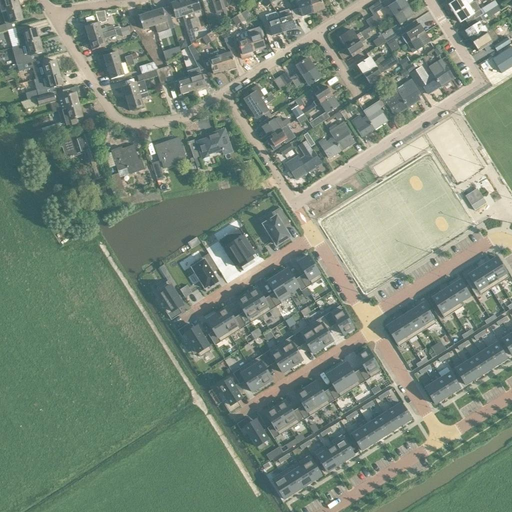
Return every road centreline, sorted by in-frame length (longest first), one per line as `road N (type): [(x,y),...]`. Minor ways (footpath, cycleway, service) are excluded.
road 1 (residential): [(295,204),(480,82),(428,0)]
road 2 (residential): [(50,11),(122,120),(177,119),(224,93)]
road 3 (residential): [(365,318),(492,240),(511,241)]
road 4 (residential): [(180,321),(313,236)]
road 5 (residential): [(239,414),(372,330)]
road 6 (residential): [(442,438),(327,511)]
road 7 (residential): [(295,204),(224,93)]
road 8 (residential): [(372,330),(442,438)]
